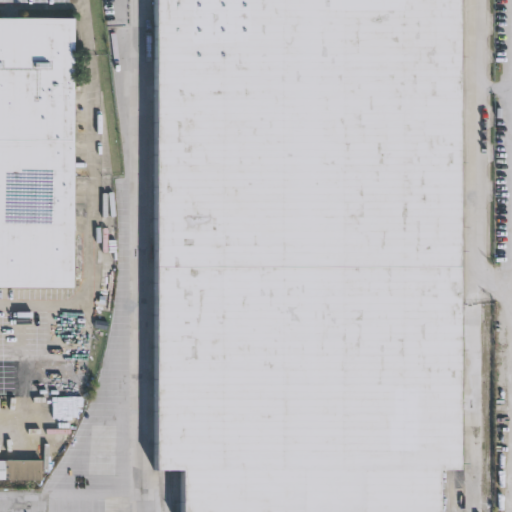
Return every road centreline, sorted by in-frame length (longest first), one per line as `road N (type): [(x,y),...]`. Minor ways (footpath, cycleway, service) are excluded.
road 1 (residential): [(472,285),(473,0)]
road 2 (residential): [(472,511),(472,285)]
